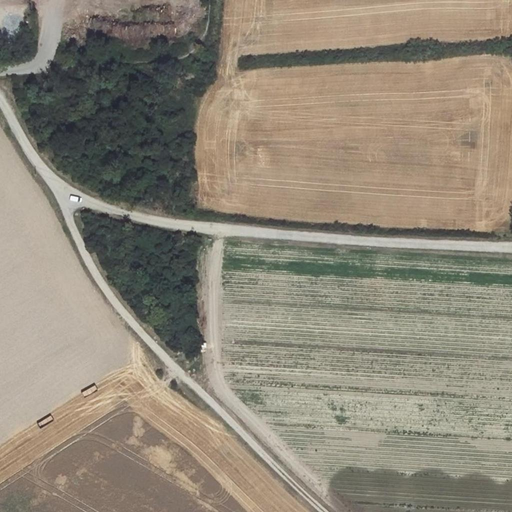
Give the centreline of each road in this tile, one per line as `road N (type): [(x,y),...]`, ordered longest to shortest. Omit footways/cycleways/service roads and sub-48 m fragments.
road 1 (unclassified): [(53,185),(159,223),(511,248)]
road 2 (unclassified): [(53,185),(117,305),(325,511)]
road 3 (track): [(0,72),(170,63),(203,0)]
